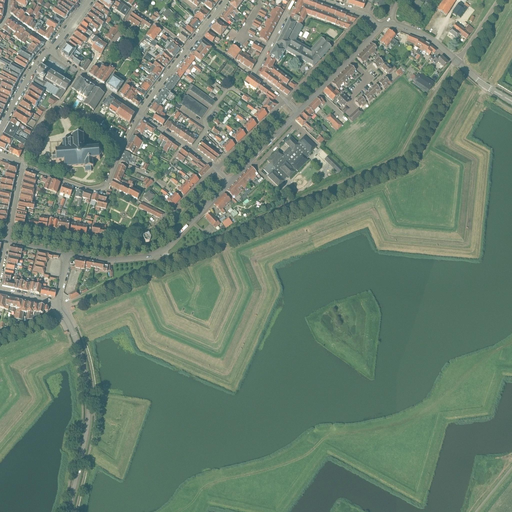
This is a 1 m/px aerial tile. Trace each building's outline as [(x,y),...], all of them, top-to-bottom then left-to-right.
[(73,9),(76,5),(67,0),(50,0),(58,0),(60,1),(73,9)] [(70,13),(73,9),(60,1),(58,0),(54,0),(54,2),(57,4),(59,5),(70,13)] [(116,11),(118,8),(114,5),(113,5),(105,0),(99,0),(98,3),(109,11),(111,12),(113,9),(111,8),(112,8),(116,11)] [(197,0),(200,2),(207,8),(212,11),(216,5),(209,0),(197,0)] [(233,0),(229,5),(236,10),(240,5),(233,0)] [(290,18),(289,20),(297,24),(301,26),(302,23),(303,22),(303,21),(307,15),(311,17),(311,16),(335,25),(348,29),(358,18),(336,11),(336,10),(317,3),(308,0),(298,0),(291,15),(290,17),(290,18)] [(364,0),(357,0),(355,6),(363,9),(366,0),(364,0)] [(373,0),(372,4),(381,9),(385,0),(373,0)] [(426,0),(409,0),(420,8),(422,5),(423,7),(430,13),(435,6),(428,1),(426,0)] [(443,0),(437,11),(446,16),(455,0),(443,0)] [(110,12),(109,11),(98,3),(94,8),(104,15),(107,17),(110,12)] [(121,3),(118,8),(116,11),(125,17),(129,10),(121,3)] [(456,16),(463,6),(459,3),(452,13),(456,16)] [(37,5),(34,12),(32,14),(34,15),(35,16),(36,16),(38,13),(41,8),(37,5)] [(67,17),(70,13),(59,5),(56,9),(67,17)] [(236,10),(229,5),(226,9),(233,14),(235,16),(236,15),(240,17),(242,15),(238,12),(236,10)] [(460,18),(467,8),(463,6),(456,16),(460,18)] [(22,8),(19,12),(15,18),(19,21),(24,15),(25,14),(26,14),(27,12),(22,8)] [(64,20),(67,17),(56,9),(55,8),(52,12),(54,13),(54,14),(64,20)] [(90,13),(104,22),(108,18),(107,17),(104,15),(94,8),(90,13)] [(195,16),(194,19),(200,24),(209,13),(203,8),(202,8),(201,9),(200,8),(199,10),(197,10),(195,10),(194,12),(194,13),(194,15),(195,16)] [(271,12),(280,17),(283,12),(276,8),(275,10),(273,9),(271,12)] [(168,9),(162,16),(166,20),(172,13),(168,9)] [(226,9),(223,13),(230,18),(231,16),(238,22),(239,20),(235,17),(235,16),(233,14),(226,9)] [(31,19),(34,15),(32,14),(34,12),(32,11),(29,16),(28,18),(23,24),(24,25),(28,28),(33,20),(31,19)] [(52,17),(50,20),(52,21),(60,26),(63,21),(48,12),(48,13),(51,15),(50,16),(52,17)] [(130,24),(132,24),(138,15),(133,12),(127,21),(128,22),(129,21),(131,22),(130,24)] [(160,16),(158,15),(155,12),(151,19),(155,21),(160,16)] [(277,22),(280,17),(271,12),(269,15),(271,16),(270,18),(277,22)] [(105,23),(104,22),(90,13),(87,17),(100,26),(102,27),(105,23)] [(230,18),(223,13),(220,18),(227,23),(229,21),(232,24),(234,21),(230,18)] [(19,21),(23,24),(28,18),(24,15),(19,21)] [(138,15),(132,24),(132,25),(133,24),(135,25),(134,26),(135,27),(136,26),(137,27),(142,18),(138,15)] [(190,16),(185,22),(188,25),(189,25),(195,31),(200,24),(194,19),(190,16)] [(46,27),(49,29),(54,33),(60,26),(52,21),(50,20),(47,19),(47,18),(44,17),(41,22),(39,21),(38,22),(39,23),(40,24),(43,25),(46,27)] [(87,17),(83,22),(96,32),(97,31),(100,26),(87,17)] [(34,18),(33,20),(28,28),(33,31),(39,23),(38,22),(39,21),(38,20),(34,18)] [(142,18),(137,27),(138,27),(140,24),(143,26),(144,25),(145,25),(147,22),(142,18)] [(267,19),(266,22),(275,27),(277,22),(270,18),(269,20),(267,19)] [(14,24),(8,20),(5,25),(2,30),(8,34),(10,30),(14,24)] [(276,45),(269,57),(277,62),(278,63),(285,51),(313,67),(331,48),(328,45),(330,43),(326,39),(324,41),(321,39),(311,51),(295,41),(302,27),(301,26),(297,24),(289,20),(276,45)] [(227,28),(221,24),(217,21),(211,29),(220,37),(227,28)] [(83,22),(80,26),(92,34),(92,35),(95,37),(98,32),(97,31),(96,32),(83,22)] [(192,35),(195,31),(189,25),(187,27),(181,22),(179,25),(183,27),(182,27),(183,27),(183,28),(185,29),(192,35)] [(275,27),(266,22),(264,25),(266,26),(265,28),(272,32),(275,27)] [(33,31),(38,34),(42,28),(43,25),(40,24),(39,23),(33,31)] [(20,28),(14,24),(10,30),(8,34),(10,35),(12,31),(15,33),(20,28)] [(451,29),(448,33),(456,39),(460,35),(461,35),(464,31),(455,24),(451,29)] [(38,34),(43,37),(49,29),(46,27),(43,25),(42,28),(38,34)] [(464,31),(461,35),(466,40),(474,29),(468,25),(464,31)] [(77,32),(88,39),(89,40),(88,40),(94,45),(92,48),(101,54),(107,45),(102,42),(95,37),(92,35),(92,34),(80,26),(77,32)] [(143,39),(155,48),(156,45),(158,43),(154,40),(158,36),(161,32),(154,26),(146,36),(143,39)] [(185,44),(192,35),(185,29),(183,28),(183,27),(182,27),(182,28),(180,27),(178,29),(180,31),(179,31),(182,33),(178,38),(185,44)] [(25,31),(20,28),(15,33),(16,33),(13,37),(18,41),(25,31)] [(112,28),(108,32),(114,36),(117,31),(113,28),(112,28)] [(269,37),(272,32),(265,28),(264,30),(262,29),(260,32),(269,37)] [(49,29),(43,37),(43,38),(48,41),(54,33),(49,29)] [(388,30),(384,36),(396,45),(397,43),(393,39),(395,36),(392,33),(392,32),(392,33),(388,30)] [(10,37),(5,34),(1,31),(0,32),(0,37),(4,40),(6,37),(7,38),(9,39),(10,37)] [(26,43),(28,40),(31,35),(25,31),(18,41),(25,45),(26,43)] [(77,32),(73,36),(84,43),(88,39),(77,32)] [(114,36),(108,32),(105,37),(110,41),(114,36)] [(213,35),(212,35),(208,32),(204,38),(212,43),(214,40),(218,43),(220,40),(216,37),(213,35)] [(269,37),(260,32),(258,36),(261,37),(259,39),(266,42),(269,37)] [(31,35),(28,40),(40,49),(44,44),(39,41),(31,35)] [(416,45),(419,39),(409,35),(407,40),(407,41),(416,45)] [(73,36),(70,40),(78,46),(83,49),(86,45),(84,44),(84,43),(73,36)] [(394,47),(396,45),(384,36),(380,42),(387,47),(389,44),(394,47)] [(5,49),(6,47),(0,43),(2,40),(0,39),(0,47),(3,50),(2,51),(3,51),(7,54),(8,51),(7,50),(5,49)] [(415,54),(418,55),(419,52),(419,53),(420,52),(419,51),(420,50),(424,42),(419,39),(416,45),(415,47),(418,49),(415,54)] [(40,49),(28,40),(26,43),(31,46),(28,51),(23,48),(21,50),(33,57),(40,49)] [(77,48),(78,46),(70,40),(67,45),(68,45),(67,45),(76,51),(77,52),(80,54),(81,55),(83,52),(81,50),(80,51),(77,48)] [(173,42),(172,44),(179,51),(182,47),(173,40),(172,41),(173,42)] [(190,55),(197,60),(200,63),(211,48),(201,41),(190,55)] [(430,46),(424,42),(420,50),(419,51),(420,52),(419,53),(419,52),(418,55),(415,59),(417,60),(422,52),(426,54),(429,56),(432,53),(434,54),(437,50),(431,46),(430,46)] [(116,47),(112,44),(111,43),(107,50),(111,54),(116,47)] [(251,48),(260,53),(261,53),(264,48),(254,43),(251,48)] [(367,47),(374,54),(376,52),(375,51),(377,49),(371,43),(367,47)] [(5,49),(7,50),(8,51),(7,54),(10,56),(11,56),(13,53),(15,54),(18,56),(30,63),(33,57),(21,50),(20,50),(18,54),(18,53),(17,53),(9,48),(9,46),(9,45),(8,44),(6,47),(5,49)] [(173,58),(179,51),(172,44),(165,51),(170,55),(173,58)] [(60,54),(70,61),(77,52),(76,51),(67,45),(68,45),(67,45),(64,49),(60,54)] [(241,51),(240,50),(233,45),(227,54),(235,59),(241,51)] [(367,47),(364,51),(369,56),(371,54),(373,55),(374,54),(367,47)] [(369,56),(364,51),(360,54),(367,61),(369,59),(368,58),(369,56)] [(70,61),(80,68),(84,63),(77,58),(80,54),(77,52),(70,61)] [(161,57),(169,64),(173,59),(169,56),(165,52),(165,53),(164,53),(161,57)] [(236,60),(241,63),(247,55),(244,53),(242,55),(241,53),(239,56),(236,60)] [(365,63),(367,61),(360,54),(357,58),(362,64),(364,62),(365,63)] [(161,57),(159,55),(155,60),(156,61),(165,68),(169,64),(161,57)] [(195,63),(197,60),(190,55),(186,60),(191,64),(193,62),(195,63)] [(247,55),(241,63),(246,67),(251,60),(249,59),(250,57),(247,55)] [(30,63),(18,56),(16,59),(28,65),(30,63)] [(436,57),(434,59),(431,57),(429,59),(435,65),(438,62),(440,65),(440,66),(442,68),(443,67),(443,68),(448,63),(441,56),(439,59),(436,57)] [(277,62),(269,57),(263,68),(260,75),(267,81),(279,89),(279,90),(288,96),(292,91),(286,87),(290,81),(282,75),(282,74),(274,69),(277,62)] [(0,63),(5,66),(4,68),(20,77),(24,71),(0,59),(0,63)] [(25,69),(28,65),(16,59),(14,63),(25,69)] [(252,61),(251,60),(246,67),(252,70),(256,61),(253,59),(252,61)] [(383,63),(381,61),(378,59),(372,64),(377,69),(383,63)] [(87,60),(84,63),(80,68),(84,71),(91,62),(87,60)] [(190,72),(193,68),(194,67),(192,65),(191,64),(186,60),(182,65),(190,72)] [(162,73),(165,68),(156,61),(153,65),(152,64),(151,65),(152,66),(153,66),(162,73)] [(103,66),(104,65),(101,63),(100,66),(98,65),(96,68),(93,67),(91,70),(88,74),(95,78),(103,66)] [(146,69),(146,70),(147,70),(158,78),(162,73),(153,66),(152,66),(151,65),(149,63),(148,65),(149,66),(147,68),(146,66),(144,68),(146,69)] [(391,67),(390,66),(387,63),(381,68),(387,74),(388,73),(389,75),(395,69),(394,67),(391,70),(389,68),(391,67)] [(189,74),(190,72),(182,65),(178,71),(183,75),(185,72),(189,74)] [(350,65),(346,69),(352,76),(354,74),(353,73),(355,71),(350,65)] [(70,84),(45,69),(41,66),(36,74),(38,75),(36,77),(35,77),(32,83),(43,89),(55,97),(59,100),(65,91),(65,92),(70,84)] [(103,66),(95,78),(100,82),(108,69),(103,66)] [(108,69),(100,82),(104,85),(112,73),(114,70),(110,67),(108,69)] [(18,80),(20,77),(4,68),(2,71),(3,72),(18,80)] [(346,69),(342,73),(348,78),(350,77),(351,78),(352,76),(346,69)] [(155,82),(158,78),(147,70),(146,70),(145,71),(146,72),(150,76),(149,77),(155,82)] [(179,80),(183,75),(178,71),(174,76),(179,80)] [(3,72),(1,76),(16,84),(18,80),(3,72)] [(348,78),(342,73),(339,76),(345,83),(347,82),(346,81),(348,78)] [(412,81),(415,83),(414,85),(423,91),(427,93),(429,90),(434,83),(430,81),(421,75),(420,76),(417,74),(416,76),(416,77),(412,81)] [(0,80),(3,82),(14,87),(16,84),(1,76),(0,77),(0,80)] [(123,83),(119,81),(112,76),(106,86),(117,93),(123,83)] [(143,76),(140,80),(143,82),(143,83),(150,88),(153,85),(146,79),(145,79),(146,78),(143,76)] [(153,85),(155,82),(149,77),(148,76),(146,78),(145,79),(146,79),(153,85)] [(174,76),(169,83),(175,87),(180,80),(179,80),(174,76)] [(256,90),(257,88),(260,84),(249,76),(244,83),(248,86),(249,85),(256,90)] [(339,76),(335,80),(341,86),(343,84),(344,85),(345,83),(339,76)] [(386,77),(385,79),(389,83),(392,85),(400,78),(398,76),(392,83),(386,77)] [(87,99),(94,88),(79,78),(71,89),(75,92),(74,93),(76,94),(77,93),(87,99)] [(389,83),(385,79),(385,78),(379,84),(384,90),(388,86),(387,85),(389,83)] [(339,88),(341,86),(335,80),(331,83),(338,90),(340,89),(339,88)] [(12,92),(14,87),(3,82),(2,83),(0,87),(1,88),(12,92)] [(143,83),(139,88),(147,93),(150,88),(143,83)] [(170,93),(175,87),(169,83),(164,90),(170,93)] [(266,97),(268,98),(270,95),(272,92),(260,84),(257,88),(266,95),(266,97)] [(41,97),(44,92),(39,89),(32,85),(29,90),(41,97)] [(369,91),(374,96),(376,94),(377,95),(381,92),(375,85),(369,91)] [(129,91),(130,89),(126,86),(120,94),(119,95),(124,98),(129,91)] [(328,86),(323,92),(332,101),(339,93),(336,90),(334,92),(328,86)] [(130,89),(129,91),(134,94),(135,94),(137,95),(138,94),(143,98),(147,93),(139,88),(138,88),(137,91),(132,87),(130,89)] [(0,93),(9,98),(12,92),(1,88),(0,89),(0,93)] [(94,88),(87,99),(83,104),(89,108),(93,111),(104,94),(94,88)] [(29,90),(23,100),(31,106),(38,110),(42,113),(45,112),(47,110),(40,106),(39,108),(38,109),(35,107),(41,97),(29,90)] [(164,90),(153,104),(163,110),(168,103),(171,105),(173,102),(173,101),(175,97),(170,93),(164,90)] [(134,94),(129,91),(124,98),(129,101),(134,94)] [(372,98),(374,96),(369,91),(363,97),(369,103),(373,99),(372,98)] [(135,98),(137,95),(135,94),(134,94),(129,101),(132,103),(135,98)] [(338,104),(339,105),(346,98),(342,94),(337,100),(339,102),(338,104)] [(250,98),(245,95),(242,99),(247,103),(250,98)] [(47,102),(52,105),(58,101),(51,96),(47,102)] [(108,110),(114,101),(109,97),(101,109),(107,113),(109,110),(108,110)] [(319,97),(313,103),(318,107),(321,104),(322,106),(325,103),(319,97)] [(361,97),(358,100),(355,103),(359,108),(361,106),(363,108),(367,104),(361,97)] [(141,102),(135,98),(132,103),(138,107),(141,102)] [(350,102),(346,98),(339,105),(341,107),(342,106),(344,108),(350,102)] [(272,101),(269,99),(266,102),(265,101),(263,103),(265,104),(262,107),(265,109),(270,112),(277,105),(272,101)] [(29,109),(31,106),(23,100),(19,106),(28,111),(29,112),(30,112),(31,113),(33,111),(29,109)] [(116,115),(122,106),(114,101),(108,110),(109,110),(107,113),(106,115),(113,119),(116,115)] [(318,107),(313,103),(308,108),(312,113),(313,113),(318,107)] [(156,114),(163,118),(165,116),(161,113),(164,110),(163,110),(153,104),(149,110),(156,114)] [(28,112),(28,111),(19,106),(13,118),(26,126),(33,115),(28,112)] [(134,115),(122,106),(116,115),(125,122),(129,125),(134,115)] [(308,108),(304,112),(310,119),(314,114),(313,113),(312,113),(308,108)] [(255,110),(257,113),(263,119),(267,115),(261,109),(259,111),(257,109),(255,110)] [(310,119),(304,112),(300,116),(306,123),(310,119)] [(263,119),(257,113),(253,116),(259,122),(263,119)] [(167,120),(163,118),(156,114),(153,119),(163,126),(167,120)] [(326,119),(331,124),(335,120),(330,114),(326,119)] [(306,123),(300,116),(295,121),(302,127),(304,125),(308,129),(310,127),(306,123)] [(247,122),(253,128),(256,125),(251,119),(247,122)] [(11,120),(9,123),(15,127),(18,129),(19,130),(19,129),(20,129),(22,126),(20,124),(11,120)] [(136,131),(134,134),(139,137),(141,134),(142,135),(144,131),(145,132),(147,132),(147,131),(152,134),(155,129),(142,120),(135,131),(136,131)] [(248,132),(253,128),(247,122),(245,121),(243,120),(242,121),(240,124),(248,132)] [(335,120),(331,124),(338,130),(342,126),(335,120)] [(171,122),(167,128),(169,130),(174,133),(179,127),(171,122)] [(3,134),(13,139),(14,140),(17,141),(18,142),(24,146),(26,142),(27,141),(20,137),(19,138),(16,137),(14,136),(15,134),(17,136),(18,135),(20,132),(18,130),(18,129),(15,127),(9,123),(3,134)] [(178,136),(183,130),(179,127),(174,133),(178,136)] [(236,133),(242,139),(246,135),(240,129),(236,133)] [(183,139),(187,133),(183,130),(178,136),(183,139)] [(192,136),(187,133),(183,139),(187,142),(192,136)] [(194,133),(192,136),(187,142),(192,146),(196,139),(194,137),(196,134),(194,133)] [(238,143),(242,139),(236,133),(232,137),(238,143)] [(9,145),(13,139),(3,134),(0,140),(7,144),(9,145)] [(63,141),(63,140),(62,140),(62,141),(61,141),(61,142),(62,142),(63,150),(55,151),(55,153),(52,154),(53,160),(56,160),(56,162),(64,162),(64,167),(85,166),(85,172),(91,171),(91,168),(93,168),(92,160),(99,159),(99,160),(100,160),(99,159),(102,156),(103,156),(103,155),(102,155),(102,151),(103,150),(101,150),(98,148),(99,146),(98,146),(98,147),(84,148),(83,139),(85,139),(84,138),(83,138),(83,135),(84,134),(83,134),(82,135),(73,136),(71,135),(72,136),(72,140),(68,140),(68,139),(67,139),(67,141),(63,141)] [(139,137),(134,134),(132,137),(129,145),(139,150),(142,142),(139,141),(141,138),(139,137)] [(162,140),(167,143),(169,139),(162,134),(158,139),(161,141),(162,140)] [(267,161),(270,164),(263,170),(269,175),(267,177),(278,187),(281,184),(288,177),(289,178),(296,171),(297,172),(308,161),(306,160),(310,156),(308,155),(316,147),(304,136),(297,144),(290,137),(285,143),(289,147),(282,155),(278,150),(267,161)] [(324,140),(321,137),(320,137),(320,138),(319,137),(316,141),(322,146),(326,142),(324,140)] [(180,146),(169,139),(167,143),(162,150),(164,151),(163,153),(164,154),(166,152),(167,152),(168,151),(167,150),(168,148),(169,149),(170,147),(176,151),(176,150),(180,146)] [(225,143),(231,149),(235,146),(229,140),(225,143)] [(197,149),(200,152),(206,144),(204,143),(205,142),(204,141),(197,149)] [(22,152),(24,146),(18,142),(15,148),(16,148),(13,154),(19,158),(22,152)] [(207,143),(206,144),(200,152),(204,154),(209,147),(208,145),(208,144),(207,143)] [(227,153),(231,149),(225,143),(221,147),(227,153)] [(139,150),(129,145),(125,150),(132,154),(132,153),(136,155),(139,150)] [(209,147),(204,154),(207,157),(213,149),(211,148),(212,147),(210,146),(209,147)] [(188,157),(190,153),(183,148),(175,158),(182,163),(188,157)] [(213,149),(207,157),(210,160),(216,152),(214,150),(215,149),(214,148),(213,149)] [(216,152),(210,160),(214,162),(221,155),(218,153),(219,152),(217,151),(216,152)] [(123,157),(132,161),(132,159),(130,158),(132,155),(125,152),(123,157)] [(188,157),(197,164),(200,161),(190,153),(188,157)] [(329,156),(324,160),(340,174),(344,170),(329,156)] [(4,170),(7,171),(16,174),(17,167),(2,162),(1,161),(0,164),(0,165),(5,167),(4,170)] [(119,165),(115,175),(122,178),(124,179),(125,175),(123,175),(126,168),(119,165)] [(206,165),(202,170),(197,175),(201,177),(210,168),(206,165)] [(246,171),(254,178),(256,176),(254,174),(256,173),(250,167),(246,171)] [(4,170),(2,177),(3,177),(5,178),(14,180),(16,174),(7,171),(4,170)] [(25,170),(24,176),(35,179),(36,174),(25,170)] [(246,171),(242,175),(248,181),(250,179),(252,181),(254,178),(246,171)] [(13,186),(14,180),(5,178),(3,177),(2,177),(2,176),(0,175),(0,179),(2,180),(1,183),(13,186)] [(121,180),(122,178),(115,175),(113,180),(120,183),(120,182),(123,183),(124,181),(121,180)] [(193,175),(189,178),(195,184),(199,180),(193,175)] [(246,183),(248,181),(242,175),(238,179),(246,187),(248,184),(246,183)] [(23,181),(34,185),(35,185),(36,180),(35,179),(24,176),(23,181)] [(48,178),(46,183),(44,189),(48,191),(52,180),(48,178)] [(195,184),(189,178),(185,182),(191,188),(195,184)] [(135,187),(137,182),(129,179),(128,183),(124,181),(123,183),(127,185),(128,184),(135,187)] [(244,189),(246,187),(238,179),(234,183),(240,189),(242,187),(244,189)] [(56,194),(60,183),(52,180),(48,191),(56,194)] [(110,187),(120,191),(123,185),(120,183),(113,180),(110,187)] [(34,188),(34,185),(23,181),(22,188),(35,191),(37,192),(38,192),(39,188),(36,187),(36,189),(34,188)] [(188,192),(191,188),(185,182),(182,186),(188,192)] [(12,191),(13,186),(1,183),(0,186),(0,188),(1,189),(6,190),(12,191)] [(239,191),(240,189),(234,183),(230,187),(238,195),(241,192),(239,191)] [(60,193),(66,195),(68,187),(63,185),(60,193)] [(123,185),(120,191),(129,196),(132,190),(133,188),(130,186),(129,188),(123,185)] [(188,192),(182,186),(178,190),(184,196),(188,192)] [(238,195),(230,187),(227,191),(232,197),(234,195),(236,197),(238,195)] [(35,191),(22,188),(20,194),(33,197),(33,193),(37,194),(37,192),(35,191)] [(0,197),(10,199),(11,195),(6,194),(6,190),(1,189),(0,192),(1,192),(0,195),(0,197)] [(140,194),(132,190),(129,196),(137,200),(140,194)] [(75,197),(82,199),(82,198),(84,192),(77,191),(75,197)] [(84,191),(84,192),(82,198),(87,199),(86,203),(89,203),(90,200),(92,194),(84,191)] [(149,191),(143,198),(148,202),(154,196),(149,191)] [(0,204),(9,206),(10,199),(0,197),(0,195),(1,192),(0,192),(0,204)] [(171,197),(177,203),(181,199),(175,193),(171,197)] [(32,204),(33,197),(20,194),(19,201),(32,204)] [(91,201),(98,203),(99,196),(93,194),(91,201)] [(100,194),(99,196),(98,203),(97,207),(96,207),(95,210),(99,211),(100,208),(106,209),(107,203),(105,203),(108,196),(105,196),(100,194)] [(232,205),(229,202),(231,200),(224,194),(214,205),(221,211),(227,204),(230,207),(232,205)] [(177,203),(171,197),(167,201),(173,207),(177,203)] [(18,207),(25,208),(29,209),(33,210),(34,204),(32,204),(19,201),(18,207)] [(142,203),(139,208),(153,215),(155,216),(160,219),(164,214),(159,212),(142,203)] [(229,214),(233,218),(238,214),(234,210),(229,214)] [(220,224),(220,223),(210,213),(205,218),(215,229),(220,224)] [(40,217),(39,220),(38,226),(47,228),(48,217),(47,216),(47,218),(44,217),(44,216),(43,216),(42,217),(40,217)] [(232,223),(229,219),(229,218),(222,223),(225,228),(232,223)] [(99,236),(100,228),(94,227),(95,224),(93,224),(92,227),(93,227),(92,229),(91,231),(92,231),(91,235),(95,236),(95,235),(99,236)] [(100,228),(99,236),(104,237),(105,233),(108,234),(108,232),(109,229),(109,228),(106,228),(106,226),(104,226),(101,225),(100,228)] [(10,246),(9,252),(21,254),(26,255),(26,252),(23,251),(23,249),(22,249),(23,248),(10,246)] [(38,272),(44,274),(45,271),(44,271),(45,268),(46,268),(46,266),(45,266),(46,263),(47,263),(48,260),(49,260),(49,258),(52,259),(52,258),(58,259),(59,256),(53,255),(48,253),(37,251),(36,256),(32,271),(38,272)] [(21,254),(9,252),(8,258),(20,260),(21,254)] [(8,258),(7,264),(15,265),(17,266),(18,263),(22,264),(23,260),(20,260),(8,258)] [(84,263),(84,260),(76,259),(74,267),(76,267),(76,268),(84,270),(84,267),(85,263),(84,263)] [(92,262),(91,267),(103,269),(102,271),(107,271),(108,265),(92,262)] [(36,285),(34,293),(39,294),(40,289),(42,280),(39,280),(37,279),(36,281),(36,285)] [(6,287),(14,289),(14,284),(10,283),(11,280),(8,280),(6,287)] [(80,295),(77,291),(77,290),(74,292),(69,295),(70,298),(71,300),(80,295)] [(14,319),(19,320),(22,301),(15,299),(13,308),(12,307),(11,312),(14,313),(15,308),(17,308),(14,319)] [(28,302),(22,301),(19,320),(23,320),(24,312),(26,312),(28,302)] [(39,305),(34,304),(31,319),(40,315),(39,313),(37,313),(39,305)]
